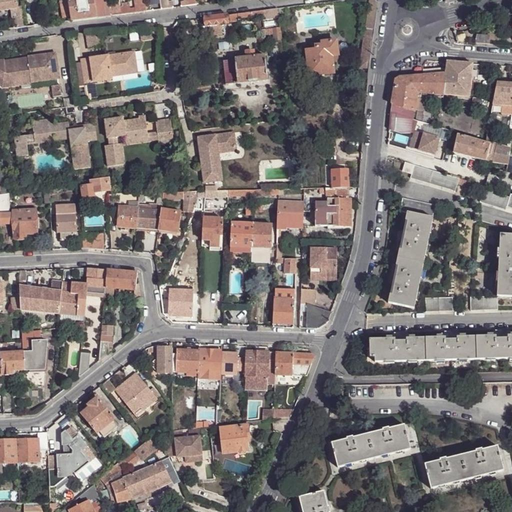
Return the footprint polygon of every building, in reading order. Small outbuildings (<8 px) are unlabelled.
[(14,29),(25,27),(21,7),(19,7),(17,0),(0,0),(0,11),(11,9),(14,29)] [(121,15),(120,5),(106,7),(104,0),(70,0),(70,3),(71,7),(65,8),(66,9),(63,10),(64,20),(73,18),(73,21),(98,18),(107,17),(121,15)] [(145,3),(144,0),(133,0),(135,13),(141,12),(140,3),(145,3)] [(162,10),(170,8),(168,0),(160,0),(162,10)] [(376,21),(378,5),(368,6),(366,19),(376,21)] [(227,15),(205,18),(206,26),(221,24),(228,23),(228,22),(238,21),(238,18),(253,16),(253,18),(264,16),(263,10),(227,15)] [(221,24),(206,26),(207,36),(222,34),(221,24)] [(275,42),(282,41),(281,29),(274,30),(274,33),(275,42)] [(369,69),(374,32),(365,31),(360,68),(369,69)] [(457,43),(465,44),(464,34),(455,37),(457,43)] [(88,50),(99,48),(97,35),(87,36),(88,50)] [(474,44),(489,45),(490,36),(476,35),(474,44)] [(309,76),(334,74),(332,57),(338,57),(336,41),(311,44),(312,51),(306,52),(309,76)] [(235,59),(238,84),(238,85),(268,81),(266,56),(257,57),(257,51),(244,53),(244,58),(235,59)] [(131,62),(135,61),(133,52),(80,60),(84,84),(112,79),(112,77),(133,74),(131,62)] [(4,61),(0,60),(0,76),(0,77),(2,88),(22,85),(21,81),(30,80),(30,84),(30,83),(51,80),(50,70),(57,69),(55,53),(32,57),(32,61),(28,62),(27,57),(27,58),(4,62),(4,61)] [(235,59),(223,61),(225,85),(238,84),(235,59)] [(394,89),(392,105),(414,112),(415,110),(423,112),(425,99),(417,98),(417,93),(470,98),(471,82),(472,72),(472,64),(446,63),(444,75),(402,78),(395,82),(394,89)] [(57,69),(50,70),(51,80),(59,79),(57,69)] [(511,84),(497,84),(493,105),(502,106),(501,114),(511,115),(511,84)] [(391,113),(412,120),(414,112),(392,105),(391,113)] [(410,133),(412,120),(391,113),(389,130),(401,133),(410,133)] [(147,136),(145,123),(144,117),(138,118),(138,120),(122,122),(122,119),(104,121),(107,139),(109,139),(110,147),(105,147),(108,168),(124,166),(121,145),(117,145),(116,138),(124,137),(124,140),(147,136)] [(158,140),(172,138),(170,120),(155,122),(158,140)] [(87,142),(97,140),(94,125),(75,127),(76,131),(69,132),(69,128),(68,124),(53,126),(52,121),(32,124),(34,137),(53,135),(54,142),(70,139),(74,170),(91,168),(87,142)] [(155,122),(145,123),(147,136),(148,141),(158,140),(155,122)] [(423,134),(414,131),(410,148),(418,151),(423,134)] [(237,151),(234,133),(198,137),(204,183),(222,181),(219,153),(237,151)] [(434,155),(439,138),(423,134),(418,151),(434,155)] [(35,144),(54,142),(53,135),(34,137),(35,144)] [(148,141),(147,136),(124,140),(125,145),(148,141)] [(452,154),(486,162),(490,145),(457,136),(452,154)] [(26,137),(15,139),(17,158),(28,157),(26,137)] [(173,145),(172,138),(158,140),(159,147),(173,145)] [(507,165),(510,156),(496,153),(498,147),(490,145),(486,162),(492,164),(493,163),(507,165)] [(414,165),(405,163),(403,171),(412,174),(414,165)] [(438,172),(414,165),(412,174),(410,178),(455,192),(458,185),(468,188),(470,182),(460,179),(451,176),(438,172)] [(336,189),(348,188),(348,172),(332,172),(333,188),(336,189)] [(82,187),(84,198),(95,197),(94,192),(110,190),(108,178),(103,179),(83,182),(80,182),(81,187),(82,187)] [(337,199),(336,189),(333,188),(328,189),(328,199),(337,199)] [(349,199),(348,188),(336,189),(337,199),(349,199)] [(511,195),(510,198),(484,190),(480,202),(506,211),(507,207),(511,208),(511,195)] [(0,223),(13,223),(13,214),(10,214),(8,193),(6,194),(1,194),(0,194),(0,223)] [(407,213),(433,218),(435,206),(403,198),(399,212),(407,213)] [(327,204),(327,227),(351,227),(351,199),(349,199),(337,199),(328,199),(327,204)] [(279,203),(278,224),(302,225),(303,203),(279,203)] [(137,228),(159,230),(162,209),(163,206),(158,205),(150,204),(150,206),(139,205),(139,208),(137,228)] [(315,227),(327,227),(327,204),(315,205),(315,227)] [(61,233),(74,232),(77,232),(76,205),(56,206),(58,233),(61,233)] [(118,227),(137,228),(139,208),(120,207),(118,227)] [(162,209),(159,230),(179,234),(182,212),(162,209)] [(35,211),(13,212),(13,214),(13,223),(14,240),(25,239),(25,234),(36,234),(35,211)] [(431,227),(433,218),(407,213),(403,231),(402,231),(401,235),(398,236),(397,247),(396,250),(399,251),(397,258),(423,264),(425,256),(423,256),(424,248),(426,249),(429,234),(428,234),(429,226),(431,227)] [(88,227),(104,226),(103,218),(87,218),(88,227)] [(203,241),(203,242),(211,242),(211,248),(211,251),(223,252),(225,219),(213,219),(204,219),(203,241)] [(231,247),(252,248),(253,224),(232,223),(231,247)] [(253,224),(252,248),(270,249),(271,249),(273,225),(253,224)] [(105,250),(104,237),(104,235),(82,236),(83,249),(90,248),(96,249),(100,249),(105,250)] [(497,297),(511,297),(511,235),(500,235),(499,249),(500,249),(500,258),(499,258),(498,273),(499,273),(499,282),(497,282),(497,297)] [(337,249),(311,249),(311,259),(311,266),(310,274),(321,274),(321,278),(337,278),(337,249)] [(421,272),(423,264),(397,258),(396,266),(393,265),(390,274),(389,279),(391,281),(391,285),(392,285),(388,303),(402,307),(413,309),(415,301),(413,301),(415,293),(417,294),(420,279),(418,279),(420,271),(421,272)] [(296,274),(296,259),(285,259),(284,264),(284,274),(296,274)] [(107,271),(89,269),(87,286),(87,287),(86,294),(105,296),(106,288),(107,271)] [(138,274),(107,271),(106,288),(105,296),(105,299),(113,299),(114,289),(136,291),(137,284),(138,274)] [(51,291),(62,293),(63,283),(52,282),(51,291)] [(87,287),(87,286),(63,283),(62,293),(59,315),(84,317),(86,302),(86,294),(87,287)] [(51,291),(20,287),(21,298),(22,311),(59,315),(62,293),(51,291)] [(308,305),(315,308),(315,291),(302,290),(301,304),(308,305)] [(194,292),(170,291),(169,314),(171,316),(193,317),(194,292)] [(498,311),(497,297),(470,298),(470,311),(498,311)] [(22,311),(21,298),(12,298),(12,311),(22,311)] [(425,299),(425,313),(453,312),(452,298),(447,298),(425,299)] [(274,299),(273,324),(293,325),(294,300),(274,299)] [(315,308),(308,305),(306,329),(318,330),(328,323),(331,314),(315,308)] [(113,329),(102,328),(101,335),(112,336),(113,329)] [(496,332),(496,337),(496,339),(508,339),(508,336),(508,333),(503,334),(502,331),(501,331),(501,330),(496,332)] [(23,334),(23,343),(24,354),(33,353),(33,343),(38,342),(38,332),(23,334)] [(445,334),(445,338),(445,341),(457,340),(457,338),(457,337),(457,335),(452,335),(451,333),(450,333),(445,333),(445,334)] [(112,336),(101,335),(101,342),(99,363),(108,355),(109,350),(111,350),(113,336),(112,336)] [(477,337),(477,360),(487,360),(487,359),(494,359),(494,360),(509,360),(509,358),(511,358),(511,336),(508,336),(508,339),(496,339),(496,337),(493,337),(477,337)] [(467,361),(477,360),(477,337),(460,338),(457,337),(457,338),(457,340),(445,341),(445,338),(442,338),(426,339),(426,362),(436,361),(436,360),(444,360),(444,361),(459,361),(459,360),(467,359),(467,361)] [(416,362),(426,362),(426,339),(409,339),(407,339),(406,339),(406,341),(395,342),(394,339),(392,340),(370,340),(370,358),(374,357),(374,363),(385,363),(385,361),(394,361),(394,363),(409,362),(409,361),(416,361),(416,362)] [(33,353),(24,354),(24,371),(45,370),(47,342),(38,342),(33,343),(33,353)] [(23,343),(15,344),(15,354),(24,354),(23,343)] [(1,354),(2,376),(12,375),(13,372),(24,371),(24,354),(15,354),(8,354),(8,344),(0,344),(1,350),(1,354)] [(157,374),(172,374),(173,372),(172,354),(173,349),(170,349),(160,349),(160,358),(157,358),(157,374)] [(222,351),(199,350),(199,351),(199,373),(199,374),(221,375),(222,353),(222,351)] [(199,373),(199,351),(178,351),(178,354),(177,372),(199,373)] [(268,353),(246,352),(246,359),(245,372),(245,376),(246,376),(268,377),(268,369),(268,353)] [(87,372),(89,371),(90,354),(81,353),(80,370),(79,374),(79,379),(87,372)] [(245,372),(246,359),(238,359),(238,354),(222,353),(221,375),(237,376),(237,371),(245,372)] [(276,369),(276,353),(268,353),(268,369),(276,369)] [(313,354),(276,353),(276,369),(275,376),(293,376),(293,364),(312,365),(315,357),(313,354)] [(141,354),(135,359),(142,368),(149,363),(141,354)] [(312,365),(293,364),(293,376),(307,376),(312,365)] [(268,377),(246,376),(245,389),(267,390),(267,384),(275,385),(275,376),(276,369),(268,369),(268,377)] [(124,388),(117,394),(134,415),(141,409),(149,403),(151,406),(158,400),(137,374),(128,381),(132,387),(127,392),(124,388)] [(115,391),(117,394),(124,388),(127,392),(132,387),(128,381),(115,391)] [(11,395),(4,396),(5,409),(12,408),(11,395)] [(82,414),(97,433),(112,421),(114,419),(98,398),(88,405),(90,407),(82,414)] [(143,412),(151,406),(149,403),(141,409),(143,412)] [(274,415),(274,419),(290,417),(293,410),(274,410),(274,415)] [(204,415),(197,415),(196,428),(208,427),(209,427),(208,421),(204,421),(204,415)] [(112,421),(97,433),(102,439),(117,427),(112,421)] [(390,454),(395,453),(411,449),(405,424),(389,429),(384,430),(353,438),(348,439),(332,443),(338,467),(354,463),(359,462),(390,454)] [(246,436),(249,436),(247,425),(220,428),(223,454),(247,451),(246,436)] [(97,457),(71,427),(63,434),(63,440),(66,440),(66,445),(68,445),(73,451),(74,454),(48,456),(49,469),(59,469),(60,477),(68,477),(74,472),(81,466),(83,468),(97,457)] [(185,457),(202,455),(199,429),(165,434),(166,440),(166,442),(167,454),(169,457),(177,456),(177,458),(185,457)] [(162,441),(166,440),(165,434),(165,432),(157,433),(146,442),(116,466),(121,470),(124,469),(129,464),(132,467),(141,460),(143,462),(160,448),(158,444),(162,441)] [(39,440),(17,441),(18,464),(39,463),(39,440)] [(17,441),(0,441),(0,464),(3,465),(18,464),(17,441)] [(483,475),(488,474),(504,470),(498,446),(482,450),(477,451),(446,459),(441,460),(425,464),(431,488),(447,484),(452,483),(483,475)] [(202,455),(185,457),(186,463),(203,461),(202,455)] [(131,500),(132,500),(145,495),(155,490),(172,482),(162,462),(123,480),(131,500)] [(118,503),(131,500),(123,480),(114,483),(117,491),(115,492),(115,493),(117,502),(117,503),(118,503)] [(104,511),(94,483),(58,511),(104,511)] [(328,511),(328,507),(324,491),(299,497),(302,511),(328,511)]
